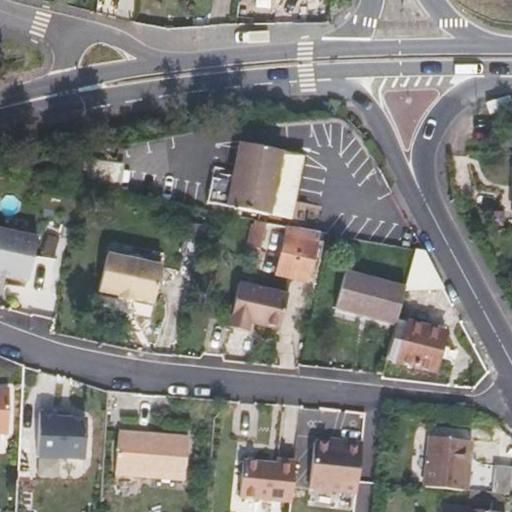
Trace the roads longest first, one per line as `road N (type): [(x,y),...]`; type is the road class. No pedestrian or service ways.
road 1 (residential): [(511,404),(154,377),(0,334)]
road 2 (secondary): [(67,92),(318,75)]
road 3 (secondary): [(342,50),(148,68)]
road 4 (secondary): [(318,75),(509,67)]
road 5 (tertiary): [(420,195),(511,362)]
road 6 (tertiary): [(420,195),(441,113),(509,67)]
road 7 (tertiary): [(318,75),(369,104),(420,195)]
road 8 (secondary): [(481,46),(342,50)]
